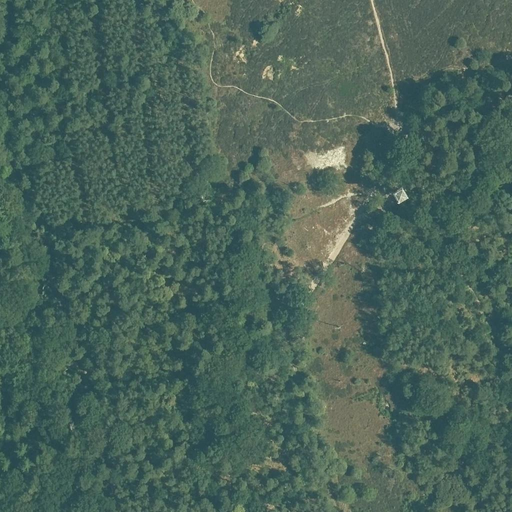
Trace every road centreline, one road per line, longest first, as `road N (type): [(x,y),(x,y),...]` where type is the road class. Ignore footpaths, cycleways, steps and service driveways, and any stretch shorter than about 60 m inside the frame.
road 1 (track): [(118,511),(71,331),(19,203),(7,82)]
road 2 (track): [(371,194),(285,223),(226,220),(73,101),(7,82)]
